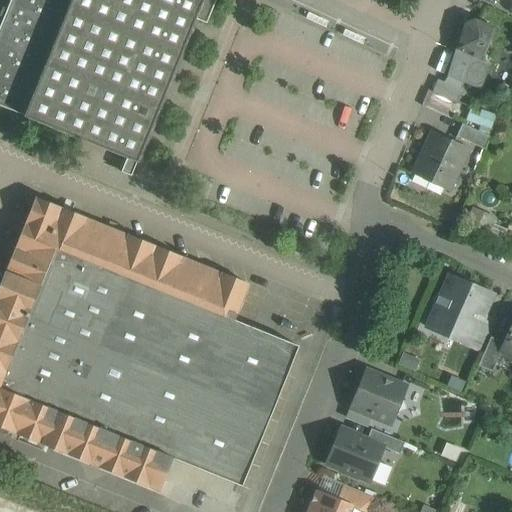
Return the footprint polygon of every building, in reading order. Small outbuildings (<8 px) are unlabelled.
[(10,0),(0,26),(0,106),(24,116),(24,117),(138,163),(140,158),(139,158),(195,19),(206,24),(215,0),(10,0)] [(474,18),(463,23),(447,77),(461,83),(462,83),(478,90),(489,64),(482,61),(494,28),(474,18)] [(463,91),(438,80),(432,92),(453,101),(458,104),(463,91)] [(453,101),(432,92),(427,103),(448,112),(453,101)] [(473,107),(469,120),(491,127),(495,115),(473,107)] [(489,137),(462,124),(456,136),(484,150),(489,137)] [(469,150),(431,132),(411,173),(449,192),(469,150)] [(248,284),(36,199),(0,286),(0,384),(55,248),(234,320),(248,284)] [(234,320),(55,248),(0,384),(0,388),(28,400),(172,458),(242,486),(298,346),(234,320)] [(487,296),(452,281),(432,326),(467,342),(470,335),(480,314),(487,296)] [(497,321),(480,314),(470,335),(476,338),(487,343),(497,321)] [(511,324),(504,343),(500,353),(511,358),(511,324)] [(504,343),(490,337),(478,366),(492,373),(500,353),(504,343)] [(487,343),(476,338),(472,346),(484,351),(487,343)] [(407,388),(364,371),(349,407),(380,419),(406,409),(402,400),(407,388)] [(0,433),(5,436),(8,435),(9,431),(14,433),(15,434),(28,400),(0,388),(0,433)] [(172,458),(28,400),(15,434),(150,488),(159,491),(172,458)] [(404,443),(371,429),(366,441),(383,447),(383,448),(399,454),(404,443)] [(366,441),(340,430),(326,464),(369,481),(383,448),(383,447),(366,441)] [(343,485),(324,478),(318,492),(337,499),(343,485)] [(368,511),(374,497),(343,485),(337,499),(352,506),(352,507),(364,511),(368,511)] [(318,492),(315,491),(306,511),(349,511),(352,507),(352,506),(337,499),(318,492)]
